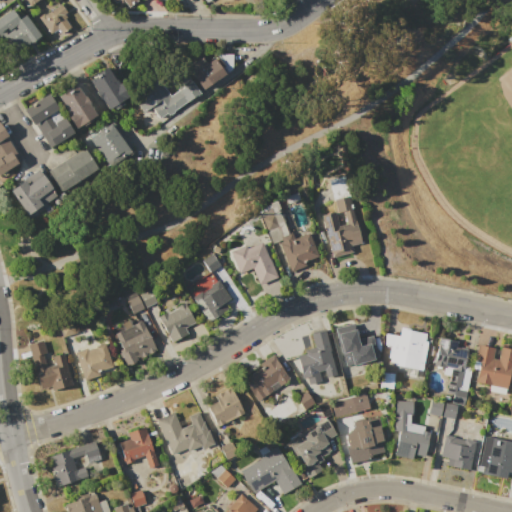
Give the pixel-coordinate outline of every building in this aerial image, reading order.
[(20,0),(36,0),(26,8),(20,0)] [(112,0),(136,0),(137,1),(128,8),(121,0),(119,0),(115,3),(112,0)] [(37,17),(44,12),(45,14),(59,4),(65,13),(64,14),(66,17),(63,19),(69,26),(59,33),(57,30),(51,35),(37,17)] [(0,16),(11,9),(19,19),(25,15),(39,34),(15,52),(1,32),(0,32),(0,16)] [(232,69),(158,118),(150,106),(143,112),(132,96),(158,78),(169,95),(190,81),(182,69),(200,57),(204,64),(213,58),(214,54),(232,54),(232,69)] [(88,79),(105,67),(115,80),(116,80),(127,97),(121,101),(123,104),(114,110),(112,107),(108,109),(101,98),(100,99),(95,92),(96,91),(88,79)] [(56,96),(76,83),(97,114),(77,127),(56,96)] [(23,109),(48,93),(58,108),(52,113),(57,121),(62,118),(72,133),(50,147),(34,123),(33,124),(23,109)] [(88,139),(111,122),(132,150),(109,167),(88,139)] [(0,124),(7,135),(6,136),(21,159),(0,173),(0,124)] [(331,257),(320,215),(334,212),(338,226),(347,224),(344,210),(337,212),(334,200),(315,204),(306,169),(342,139),(351,177),(345,182),(360,242),(350,245),(352,251),(331,257)] [(47,171),(83,147),(96,168),(63,190),(59,183),(56,185),(47,171)] [(27,215),(10,189),(24,181),(27,185),(43,174),(52,188),(50,189),(55,197),(27,215)] [(289,271),(279,244),(283,243),(281,239),(271,243),(257,209),(269,205),(268,203),(296,191),(299,198),(277,207),(288,234),(291,233),(293,239),(307,233),(316,256),(304,261),(305,265),(289,271)] [(231,250),(245,245),(247,248),(262,243),(274,277),(258,283),(252,267),(239,272),(231,250)] [(201,260),(212,253),(220,264),(209,272),(201,260)] [(207,321),(191,297),(216,280),(228,299),(222,303),(225,308),(207,321)] [(138,295),(150,290),(155,302),(144,307),(138,295)] [(124,297),(135,292),(142,308),(132,313),(124,297)] [(157,316),(166,312),(167,313),(176,308),(176,307),(182,303),(193,323),(185,327),(188,332),(170,341),(157,316)] [(126,365),(122,357),(121,358),(118,352),(119,352),(119,350),(122,349),(114,333),(122,329),(120,324),(129,319),(132,324),(139,320),(155,351),(126,365)] [(331,328),(353,322),(358,339),(370,336),(376,358),(346,367),(343,359),(340,360),(331,328)] [(425,334),(424,341),(427,341),(421,371),(416,370),(414,377),(404,375),(405,370),(396,368),(397,366),(393,365),(393,363),(388,362),(389,358),(388,357),(390,346),(384,345),(386,334),(398,336),(400,327),(409,329),(409,331),(425,334)] [(307,383),(306,377),(303,378),(297,355),(305,353),(304,350),(315,347),(311,334),(323,331),(334,376),(327,378),(325,369),(317,371),(320,380),(307,383)] [(438,337),(457,341),(456,347),(467,349),(464,366),(470,368),(463,404),(450,402),(452,395),(446,394),(451,367),(445,366),(445,368),(433,366),(438,337)] [(26,345),(43,341),(46,352),(42,354),(45,366),(54,364),(52,356),(61,353),(70,384),(52,389),(51,387),(39,390),(26,345)] [(74,352),(86,348),(87,350),(95,348),(94,346),(104,343),(112,366),(97,371),(98,374),(83,379),(74,352)] [(511,349),(511,360),(505,395),(488,392),(489,385),(470,381),(476,345),(494,348),(492,359),(497,360),(499,347),(511,349)] [(242,380),(262,367),(260,363),(272,355),(288,380),(280,385),(277,381),(268,387),(271,391),(255,401),(242,380)] [(393,373),(393,389),(379,389),(380,373),(393,373)] [(217,426),(206,406),(216,401),(214,395),(231,386),(244,412),(217,426)] [(294,398),(304,391),(311,403),(301,410),(294,398)] [(329,401),(364,392),(368,408),(333,417),(329,401)] [(428,432),(423,456),(413,454),(412,458),(390,454),(393,437),(395,400),(411,401),(410,423),(423,425),(422,431),(428,432)] [(430,400),(442,402),(439,416),(427,413),(430,400)] [(445,403),(456,405),(453,419),(442,416),(445,403)] [(155,419),(173,411),(180,429),(191,424),(187,416),(197,411),(206,431),(208,430),(213,443),(202,448),(200,445),(188,451),(186,447),(170,454),(155,419)] [(350,462),(345,445),(347,445),(344,432),(349,431),(352,425),(352,422),(376,416),(382,439),(379,440),(382,453),(350,462)] [(290,446),(304,438),(302,435),(317,426),(316,425),(326,419),(335,434),(325,441),(330,450),(320,456),(322,460),(317,463),(320,469),(308,477),(290,446)] [(144,427),(156,465),(147,468),(143,455),(133,458),(134,460),(124,463),(117,442),(128,439),(126,433),(144,427)] [(468,469),(446,465),(447,458),(440,457),(444,435),(473,440),(468,469)] [(483,437),(511,442),(511,473),(506,472),(505,478),(481,474),(481,472),(475,470),(476,465),(478,465),(483,437)] [(93,441),(100,458),(87,463),(83,453),(71,457),(75,469),(83,466),(86,476),(54,487),(47,469),(51,467),(48,457),(93,441)] [(219,447),(230,441),(237,454),(226,460),(219,447)] [(275,446),(298,484),(281,494),(273,481),(253,493),(240,471),(261,458),(259,456),(261,454),(258,450),(265,445),(268,450),(275,446)] [(219,464),(234,479),(226,488),(210,471),(219,464)] [(132,506),(128,493),(139,489),(143,502),(132,506)] [(222,511),(239,493),(256,508),(252,511),(222,511)] [(65,511),(63,504),(94,494),(96,503),(104,500),(106,511),(65,511)]
